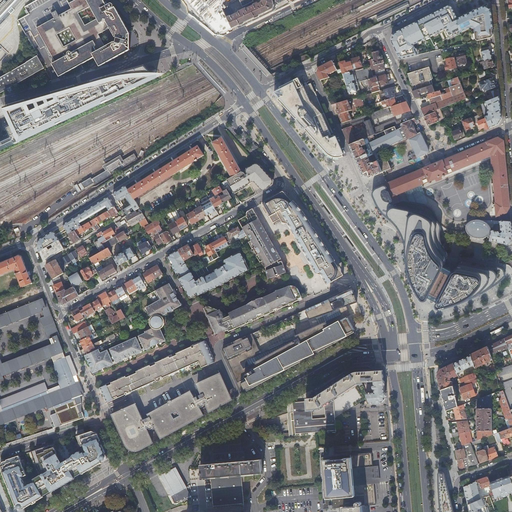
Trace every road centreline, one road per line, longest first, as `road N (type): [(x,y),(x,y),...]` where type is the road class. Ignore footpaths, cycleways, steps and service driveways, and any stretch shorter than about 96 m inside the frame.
road 1 (residential): [(62,310),(278,188),(272,165),(228,114)]
road 2 (residential): [(228,114),(43,230),(31,246)]
road 3 (primary): [(245,102),(364,279)]
road 4 (residential): [(191,46),(0,99)]
road 5 (residential): [(510,125),(439,149),(393,63)]
road 6 (residential): [(214,346),(364,279)]
road 7 (secondary): [(386,339),(359,342),(241,407)]
road 8 (secondary): [(243,413),(348,359),(389,355)]
road 9 (primary): [(427,511),(415,354)]
road 10 (residential): [(344,202),(363,186),(307,66)]
road 11 (primary): [(389,355),(407,511)]
road 12 (primary): [(344,202),(259,89)]
road 13 (primary): [(410,322),(394,273),(344,202)]
road 14 (secondary): [(129,479),(243,413)]
road 15 (secondary): [(241,407),(125,469)]
road 16 (residential): [(497,2),(510,125)]
